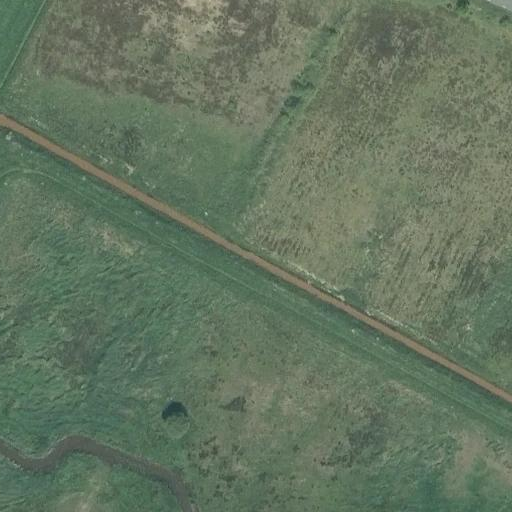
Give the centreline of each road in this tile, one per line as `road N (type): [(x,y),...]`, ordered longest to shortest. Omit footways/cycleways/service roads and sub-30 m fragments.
road 1 (track): [(511,427),(41,168),(0,164)]
road 2 (track): [(135,511),(114,491),(83,478),(0,498)]
